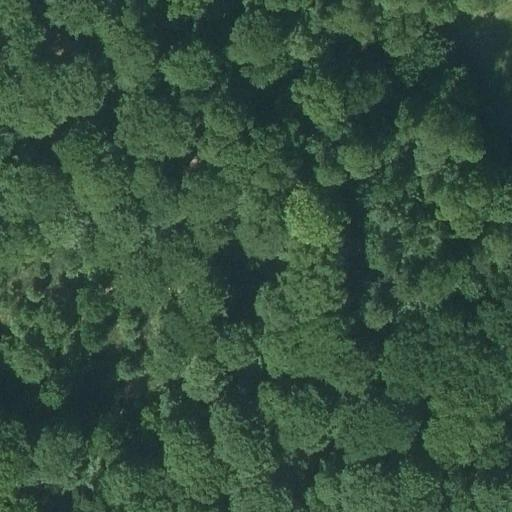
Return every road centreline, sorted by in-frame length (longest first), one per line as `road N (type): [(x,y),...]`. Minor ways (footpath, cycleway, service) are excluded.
road 1 (track): [(146,0),(219,117),(208,123),(175,204),(0,429)]
road 2 (track): [(0,178),(182,296),(240,362),(343,511)]
road 3 (track): [(511,439),(434,327),(219,117)]
road 4 (unknown): [(219,117),(274,69),(247,0)]
